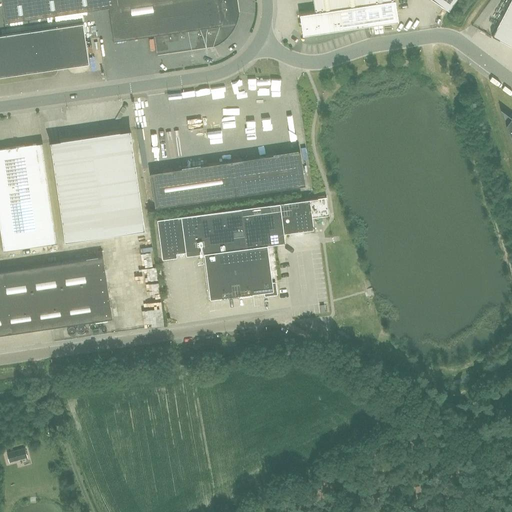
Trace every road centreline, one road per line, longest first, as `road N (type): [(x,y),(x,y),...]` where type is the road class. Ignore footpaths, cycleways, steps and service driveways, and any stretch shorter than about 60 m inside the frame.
road 1 (unclassified): [(279,319),(0,361)]
road 2 (track): [(511,479),(279,319)]
road 3 (unclassified): [(511,82),(447,38),(321,63),(256,45)]
road 4 (residential): [(0,107),(223,73),(256,45)]
